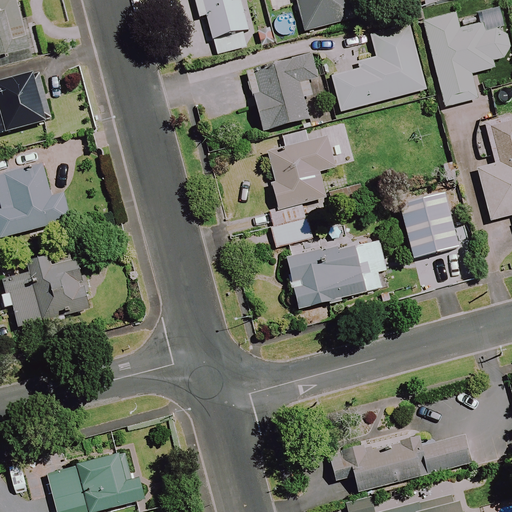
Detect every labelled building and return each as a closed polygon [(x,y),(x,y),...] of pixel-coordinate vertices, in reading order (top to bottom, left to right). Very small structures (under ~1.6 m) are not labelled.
[(0,0),(0,61),(31,53),(16,0),(0,0)] [(192,0),(197,21),(204,20),(210,45),(247,36),(238,0),(192,0)] [(294,0),(303,34),(354,20),(348,0),(294,0)] [(458,32),(454,15),(422,23),(443,110),(475,102),(469,77),(493,71),(491,64),(509,60),(496,8),(476,13),(480,26),(458,32)] [(369,39),(374,60),(356,65),(357,71),(330,78),(339,115),(423,92),(413,54),(407,29),(369,39)] [(316,80),(310,58),(245,77),(262,134),(306,121),(300,101),(310,98),(305,83),(316,80)] [(0,131),(6,130),(6,132),(48,121),(47,117),(52,116),(40,71),(34,73),(33,71),(0,79),(0,131)] [(511,120),(484,128),(494,167),(476,172),(489,225),(511,219),(511,220),(511,120)] [(284,160),(267,165),(272,186),(270,186),(277,214),(324,202),(317,172),(333,168),(325,136),(281,147),(284,160)] [(8,172),(0,173),(0,192),(4,208),(0,208),(0,233),(1,237),(73,219),(65,190),(52,193),(44,161),(7,170),(8,172)] [(457,251),(442,194),(397,206),(412,263),(457,251)] [(310,243),(305,222),(269,230),(274,251),(310,243)] [(351,250),(346,227),(323,233),(328,250),(283,261),(296,313),(379,292),(375,275),(384,272),(377,244),(351,250)] [(50,254),(29,259),(32,271),(4,278),(8,293),(4,294),(7,305),(14,303),(19,326),(44,320),(44,321),(49,320),(50,323),(63,320),(62,317),(91,310),(86,289),(79,291),(76,277),(81,276),(77,259),(52,265),(50,254)] [(420,448),(416,434),(325,456),(333,492),(353,487),(355,494),(421,478),(470,467),(463,438),(420,448)] [(129,483),(124,460),(46,477),(54,511),(114,511),(144,506),(139,481),(129,483)] [(451,511),(448,497),(385,511),(371,511),(368,499),(343,505),(344,511),(451,511)]
